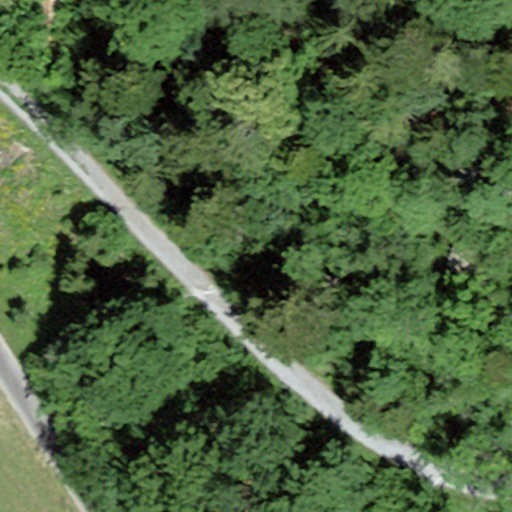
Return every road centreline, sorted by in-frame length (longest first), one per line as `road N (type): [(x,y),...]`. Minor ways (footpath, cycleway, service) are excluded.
road 1 (track): [(511,490),(442,480),(333,410),(205,291),(0,74)]
road 2 (track): [(0,361),(97,511)]
